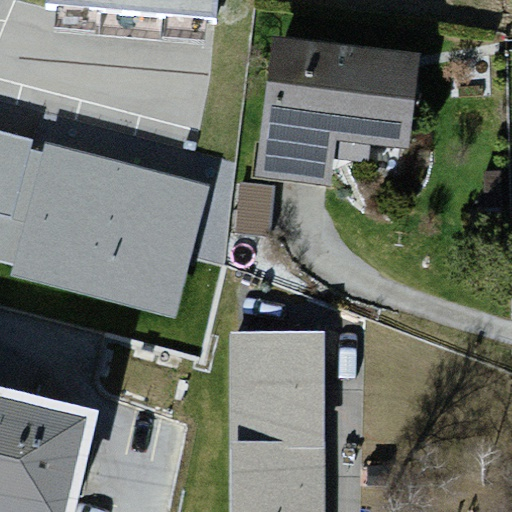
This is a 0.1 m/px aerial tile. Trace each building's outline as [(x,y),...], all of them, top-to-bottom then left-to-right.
[(218,0),(46,0),(45,21),(54,22),(53,43),(95,45),(96,25),(165,31),(163,53),(204,55),(206,34),(216,35),(218,0)] [(418,65),(273,47),(254,184),(274,186),(329,192),(336,146),(408,155),(418,65)] [(10,282),(176,325),(193,257),(210,188),(0,134),(0,265),(14,268),(10,282)] [(274,186),(238,184),(234,234),(269,242),(274,186)] [(325,511),(326,337),(230,337),(229,511),(325,511)] [(76,511),(96,426),(0,403),(0,511),(76,511)]
